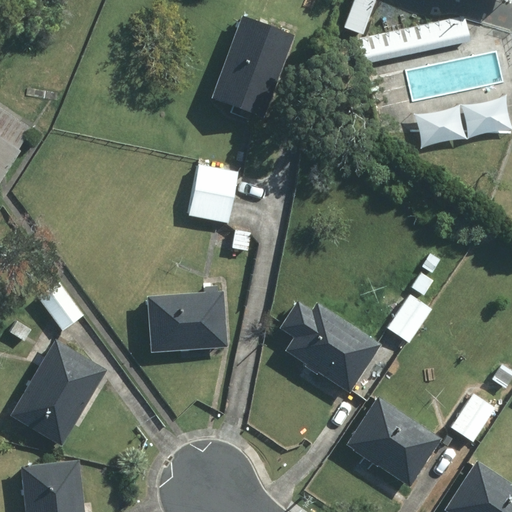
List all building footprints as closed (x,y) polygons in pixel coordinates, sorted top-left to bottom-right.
[(232,16),(200,98),(253,118),(285,36),(232,16)] [(459,17),(352,39),(357,61),(464,40),(459,17)] [(458,103),(464,138),(511,128),(511,125),(506,95),(458,103)] [(464,138),(458,103),(412,112),(418,146),(464,138)] [(0,175),(31,130),(0,109),(0,175)] [(223,221),(233,174),(192,166),(182,213),(223,221)] [(224,248),(240,251),(244,233),(228,229),(224,248)] [(417,265),(426,271),(434,260),(424,254),(417,265)] [(407,286),(419,294),(429,280),(416,271),(407,286)] [(77,314),(54,281),(32,296),(56,329),(77,314)] [(137,298),(140,351),(218,347),(214,287),(195,288),(196,295),(137,298)] [(381,329),(400,342),(423,307),(404,294),(381,329)] [(369,344),(307,305),(302,312),(286,302),(270,328),(284,337),(275,351),(339,392),(369,344)] [(27,328),(10,319),(3,332),(20,341),(27,328)] [(46,342),(1,415),(50,446),(95,373),(46,342)] [(509,373),(496,364),(485,380),(499,389),(509,373)] [(444,427),(466,441),(489,406),(468,392),(444,427)] [(368,398),(337,444),(399,486),(431,439),(368,398)] [(74,511),(70,462),(11,469),(15,511),(74,511)] [(511,511),(511,491),(467,462),(435,511),(436,511),(511,511)]
